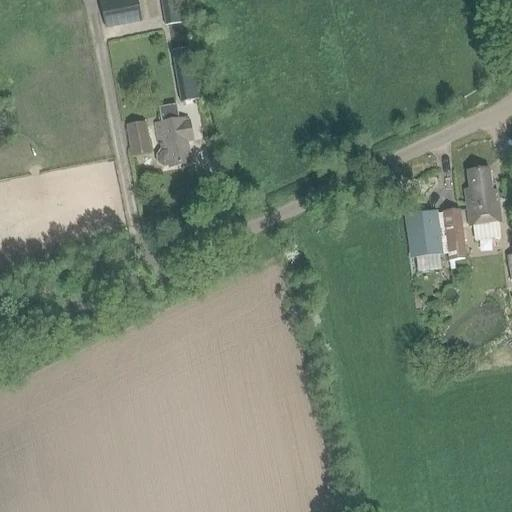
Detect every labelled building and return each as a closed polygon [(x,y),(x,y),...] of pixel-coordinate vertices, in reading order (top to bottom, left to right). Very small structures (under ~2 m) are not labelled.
[(143,22),(138,0),(108,0),(100,2),(106,30),(143,22)] [(171,52),(176,80),(177,79),(194,77),(189,49),(171,52)] [(196,88),(178,91),(180,103),(198,100),(196,88)] [(176,106),(159,109),(161,122),(155,123),(160,151),(156,157),(157,165),(163,169),(168,168),(168,169),(191,166),(188,145),(193,144),(190,122),(184,123),(183,120),(178,120),(176,106)] [(127,126),(132,156),(150,153),(145,122),(127,126)] [(492,192),(489,169),(466,172),(468,191),(463,191),(468,228),(472,227),(474,243),(500,240),(498,225),(501,225),(497,191),(492,192)] [(442,213),(449,263),(467,261),(461,211),(442,213)] [(440,255),(435,214),(406,218),(412,258),(440,255)]
